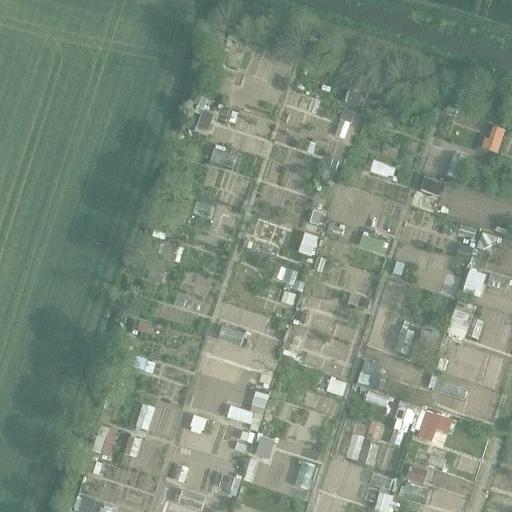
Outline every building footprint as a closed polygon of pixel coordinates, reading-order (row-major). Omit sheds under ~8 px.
[(346,138),(356,112),(346,108),(336,135),(346,138)] [(489,123),(482,146),(498,152),(506,129),(489,123)] [(215,148),(213,162),(236,166),(238,153),(215,148)] [(459,177),(465,155),(456,152),(450,174),(459,177)] [(394,178),(397,166),(375,159),(372,172),(394,178)] [(383,202),(378,227),(390,229),(395,205),(383,202)] [(278,265),(273,279),(296,286),(300,271),(278,265)] [(479,291),(485,273),(471,269),(465,287),(479,291)] [(449,331),(479,341),(486,321),(470,316),(474,305),(460,300),(449,331)] [(221,337),(241,343),(244,334),(224,328),(221,337)] [(403,328),(398,351),(409,353),(414,331),(403,328)] [(369,351),(358,383),(376,390),(388,358),(369,351)] [(228,418),(260,427),(269,394),(257,391),(252,410),(232,404),(228,418)] [(138,426),(149,429),(155,407),(143,404),(138,426)] [(436,436),(444,416),(429,409),(421,429),(436,436)] [(192,429),(204,433),(208,418),(196,415),(192,429)] [(262,436),(258,455),(272,458),(276,439),(262,436)] [(426,481),(429,469),(414,467),(412,478),(426,481)] [(375,473),(372,482),(390,488),(393,479),(375,473)] [(179,502),(203,510),(207,496),(184,489),(179,502)] [(380,494),(379,509),(392,510),(393,496),(380,494)]
